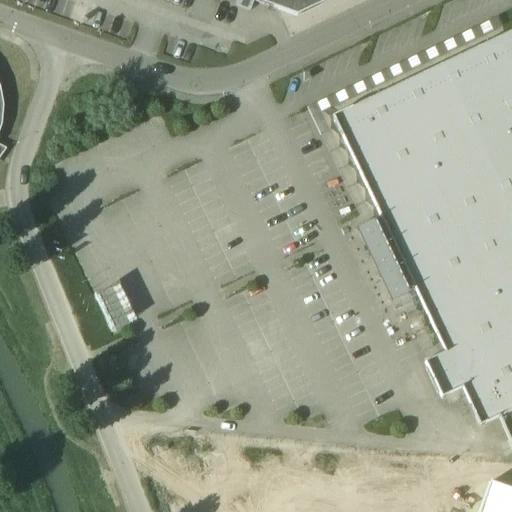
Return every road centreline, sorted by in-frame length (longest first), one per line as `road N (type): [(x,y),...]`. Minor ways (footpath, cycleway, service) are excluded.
road 1 (unclassified): [(62,40),(18,172),(20,211),(140,511)]
road 2 (unclassified): [(62,40),(182,80),(217,83),(400,0)]
